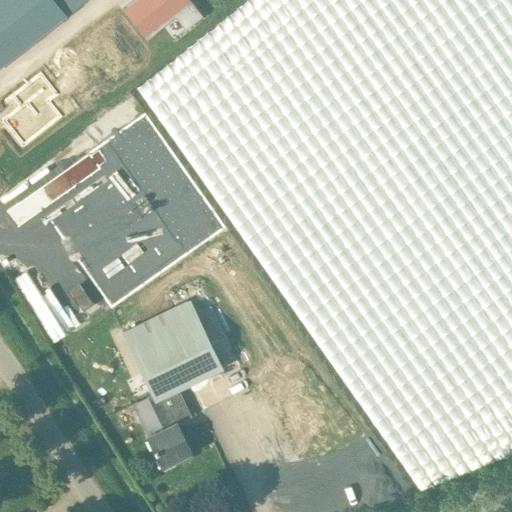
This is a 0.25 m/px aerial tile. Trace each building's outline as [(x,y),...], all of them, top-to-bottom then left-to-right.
[(41,0),(0,0),(0,69),(61,30),(41,0)] [(144,36),(186,2),(184,0),(138,0),(125,11),(144,36)] [(42,99),(28,108),(46,136),(86,110),(75,93),(84,87),(69,65),(34,87),(42,99)] [(110,310),(226,230),(144,112),(87,152),(99,169),(40,210),(110,310)] [(140,417),(148,436),(147,436),(162,467),(192,453),(177,423),(192,416),(179,390),(223,369),(208,336),(190,299),(156,314),(121,331),(152,395),(147,397),(153,411),(140,417)]
